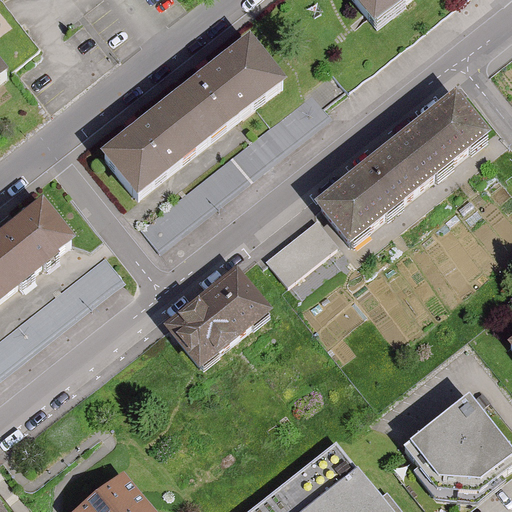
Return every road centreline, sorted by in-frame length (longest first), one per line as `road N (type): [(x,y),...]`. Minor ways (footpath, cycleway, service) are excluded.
road 1 (residential): [(167,297),(463,63)]
road 2 (residential): [(235,0),(46,151)]
road 3 (residential): [(0,428),(167,297)]
road 4 (residential): [(167,297),(46,151)]
